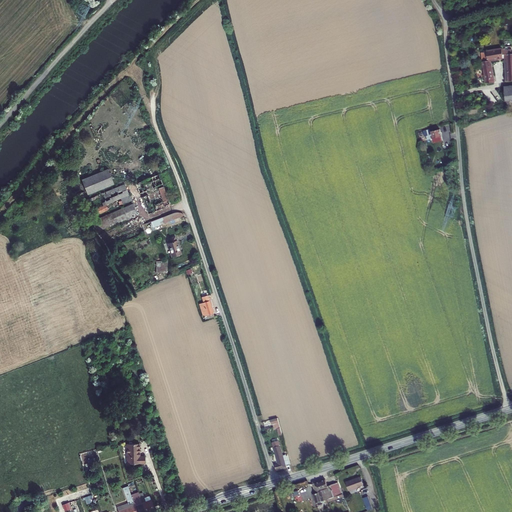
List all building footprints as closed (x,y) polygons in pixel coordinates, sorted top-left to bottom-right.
[(504,54),(504,48),(486,51),(486,52),(481,53),(482,61),(486,83),(493,82),(489,61),(504,58),(508,58),(508,71),(505,71),(506,81),(511,80),(511,57),(511,58),(511,53),(504,54)] [(430,129),(418,133),(420,142),(432,139),(433,143),(442,140),(440,129),(430,132),(430,129)] [(82,179),(88,194),(114,184),(108,169),(82,179)] [(159,174),(136,184),(140,193),(163,184),(159,174)] [(124,184),(85,201),(90,212),(88,212),(90,217),(131,200),(124,184)] [(152,205),(155,212),(170,205),(163,186),(159,188),(164,201),(154,204),(154,203),(152,205)] [(133,204),(92,221),(97,231),(137,214),(133,204)] [(170,221),(184,215),(182,213),(181,212),(179,212),(178,212),(176,212),(167,215),(170,221)] [(138,218),(132,220),(139,235),(144,232),(138,218)] [(181,254),(175,236),(169,238),(170,242),(168,243),(171,252),(170,253),(172,257),(181,254)] [(156,260),(156,272),(167,273),(168,261),(156,260)] [(213,313),(208,296),(202,298),(204,302),(199,304),(203,316),(206,315),(207,319),(214,317),(213,313)] [(285,466),(290,464),(287,455),(283,456),(278,440),(272,442),(278,464),(275,465),(276,470),(286,467),(285,466)] [(128,444),(127,444),(127,464),(145,463),(145,456),(140,456),(139,443),(132,444),(132,442),(129,442),(128,444)] [(82,461),(92,458),(91,456),(95,455),(94,451),(81,455),(82,461)] [(361,476),(346,482),(349,491),(364,485),(361,476)] [(325,479),(312,484),(316,493),(313,494),(316,503),(328,499),(329,501),(339,498),(343,496),(338,482),(327,486),(325,479)] [(131,495),(128,486),(123,488),(128,503),(121,505),(123,509),(118,511),(137,511),(135,506),(131,495)] [(139,494),(138,492),(131,495),(135,506),(137,511),(139,511),(141,511),(145,511),(139,494)] [(144,498),(143,493),(139,494),(145,511),(154,507),(150,496),(144,498)] [(368,496),(363,498),(367,511),(372,509),(368,496)]
